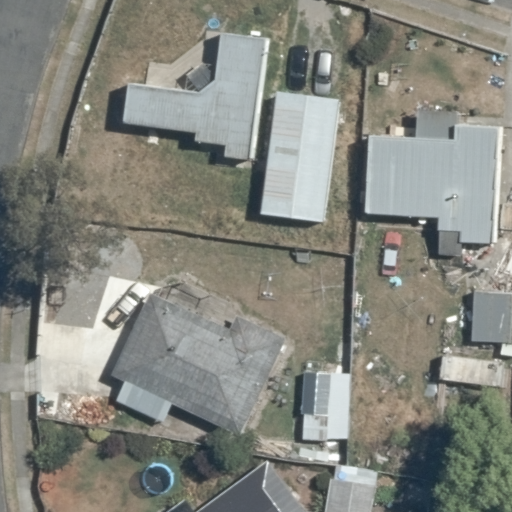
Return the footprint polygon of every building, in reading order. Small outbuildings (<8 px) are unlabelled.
[(130,81),(124,119),(203,132),(200,152),(256,162),(277,39),(226,30),(214,95),(130,81)] [(348,97),(286,89),(271,212),(333,220),(348,97)] [(511,196),(511,123),(469,121),(468,137),(370,132),(366,210),(447,215),(446,243),(509,246),(511,196)] [(203,301),(166,284),(112,396),(167,422),(178,401),(244,433),(290,337),(205,296),(203,301)] [(511,290),(466,291),(467,341),(511,340),(511,290)] [(309,511),(293,490),(271,460),(200,511),(309,511)]
